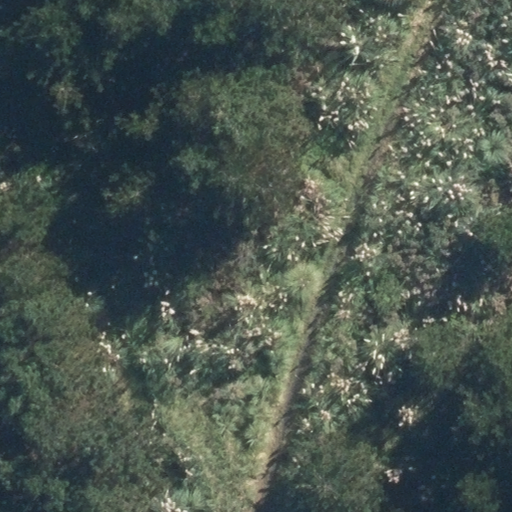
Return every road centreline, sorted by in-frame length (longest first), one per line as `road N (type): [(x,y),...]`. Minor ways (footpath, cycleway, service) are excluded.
road 1 (track): [(243,511),(245,485),(442,0)]
road 2 (track): [(245,485),(0,63)]
